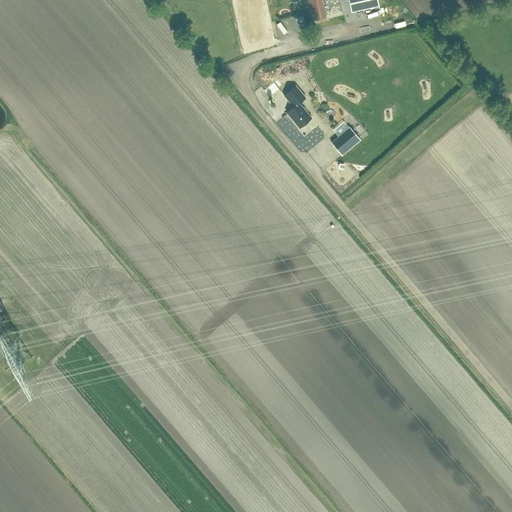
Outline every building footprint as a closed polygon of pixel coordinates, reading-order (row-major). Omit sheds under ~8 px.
[(308,0),(313,20),(328,17),(327,16),(342,13),(339,0),(308,0)] [(377,0),(348,0),(351,12),(378,6),(377,0)] [(296,85),(284,95),(293,106),(286,112),(299,127),(311,117),(299,102),(305,97),(296,85)] [(338,136),(331,142),(341,154),(359,139),(349,126),(348,127),(338,136)] [(396,263),(402,261),(398,251),(392,254),(396,263)]
